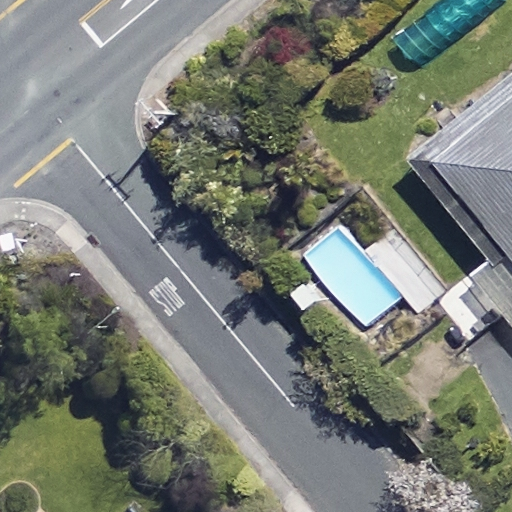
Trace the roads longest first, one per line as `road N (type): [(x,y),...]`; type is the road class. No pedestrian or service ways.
road 1 (residential): [(375,511),(31,91)]
road 2 (tertiary): [(31,91),(143,0)]
